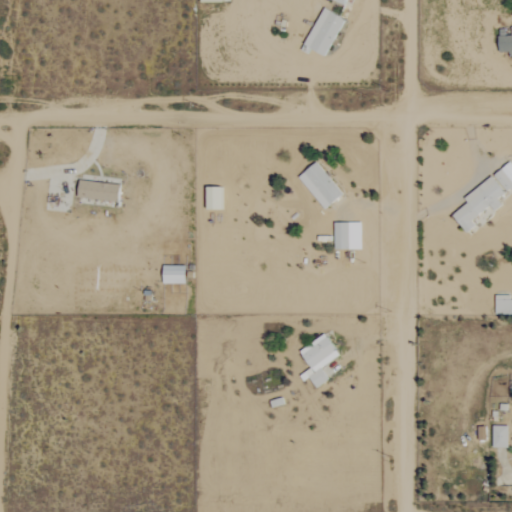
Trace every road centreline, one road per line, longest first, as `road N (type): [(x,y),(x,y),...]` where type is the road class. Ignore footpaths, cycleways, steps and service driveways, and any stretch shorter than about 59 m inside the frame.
road 1 (track): [(402,0),(394,511)]
road 2 (track): [(0,120),(400,124)]
road 3 (track): [(19,121),(6,511)]
road 4 (track): [(308,124),(314,76),(341,62),(357,16),(402,16)]
road 5 (track): [(468,123),(477,175),(471,184),(399,224)]
